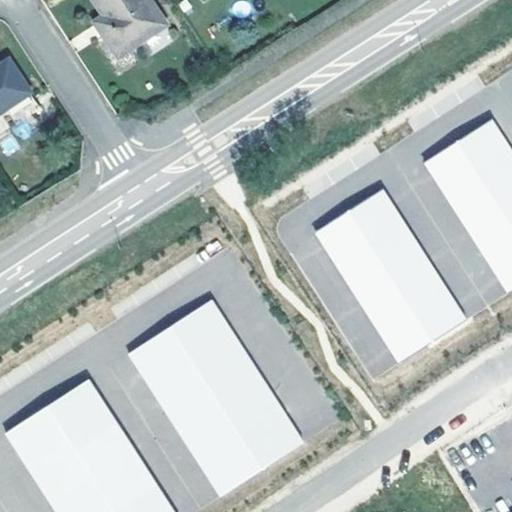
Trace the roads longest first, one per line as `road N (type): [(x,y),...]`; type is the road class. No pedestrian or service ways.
road 1 (primary): [(443,0),(142,191)]
road 2 (residential): [(511,360),(287,511)]
road 3 (residential): [(142,191),(14,0)]
road 4 (primary): [(142,191),(0,284)]
